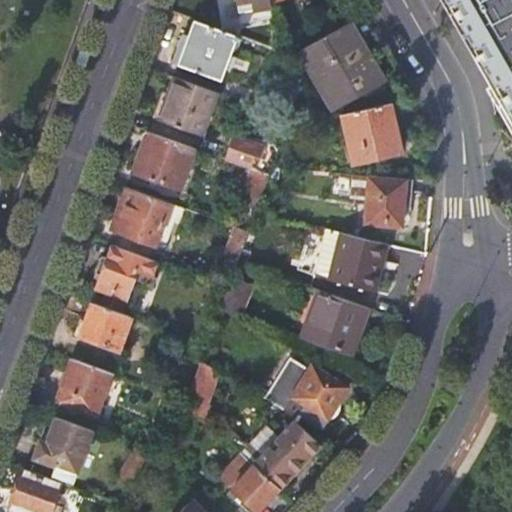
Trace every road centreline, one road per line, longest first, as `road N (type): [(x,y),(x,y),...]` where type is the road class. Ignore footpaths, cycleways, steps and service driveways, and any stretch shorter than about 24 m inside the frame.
road 1 (secondary): [(119,0),(0,326)]
road 2 (secondary): [(444,300),(409,414),(334,511)]
road 3 (secondary): [(395,511),(473,395),(489,320)]
road 4 (secondary): [(462,116),(404,0)]
road 5 (secondary): [(462,116),(450,244)]
